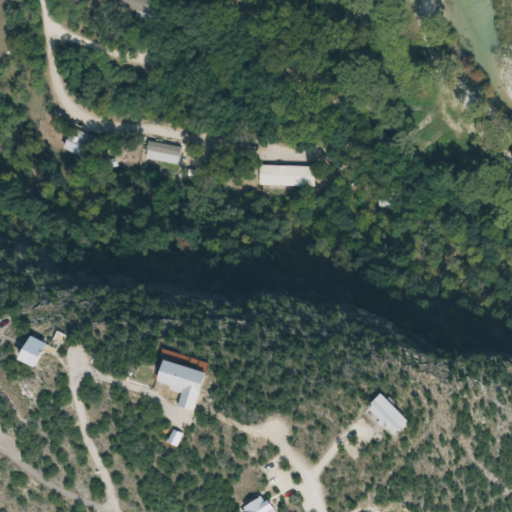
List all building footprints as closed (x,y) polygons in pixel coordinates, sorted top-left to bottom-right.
[(120,0),(119,9),(162,17),(165,0),(120,0)] [(64,149),(79,159),(93,139),(77,129),(64,149)] [(315,186),(315,167),(274,167),(274,186),(315,186)] [(377,207),(397,212),(401,195),(382,190),(377,207)] [(63,367),(75,342),(60,334),(48,359),(63,367)] [(244,371),(207,356),(197,380),(216,388),(210,404),(229,411),(244,371)] [(455,420),(435,388),(413,403),(434,435),(455,420)] [(293,511),(280,493),(255,511),(293,511)]
